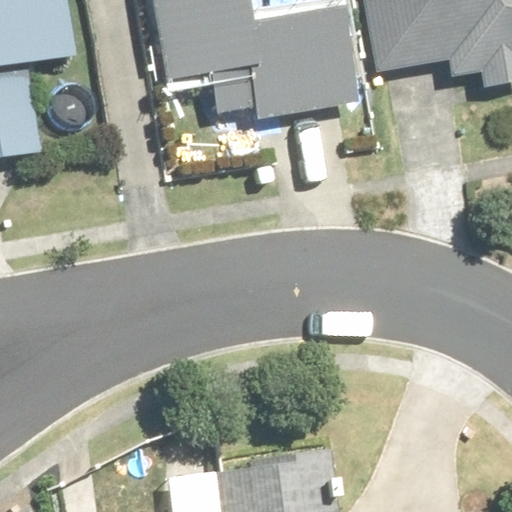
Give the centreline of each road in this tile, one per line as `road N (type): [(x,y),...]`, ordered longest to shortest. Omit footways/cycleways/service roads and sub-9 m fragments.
road 1 (residential): [(117,324),(313,289),(436,303),(511,329)]
road 2 (residential): [(117,324),(0,415)]
